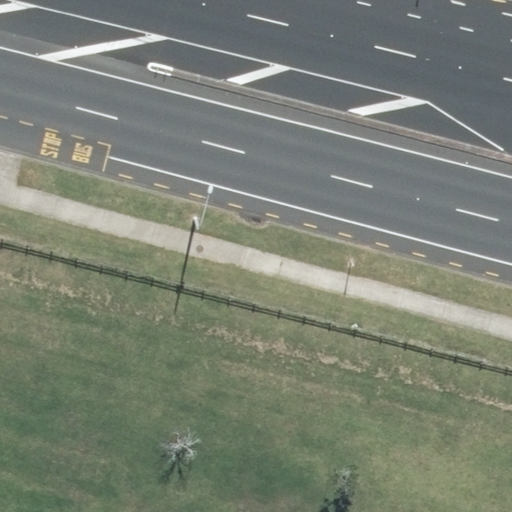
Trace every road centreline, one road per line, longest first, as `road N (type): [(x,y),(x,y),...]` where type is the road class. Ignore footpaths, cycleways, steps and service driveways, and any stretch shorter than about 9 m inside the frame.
road 1 (secondary): [(511,232),(258,166),(86,33)]
road 2 (secondary): [(86,33),(283,54),(511,99)]
